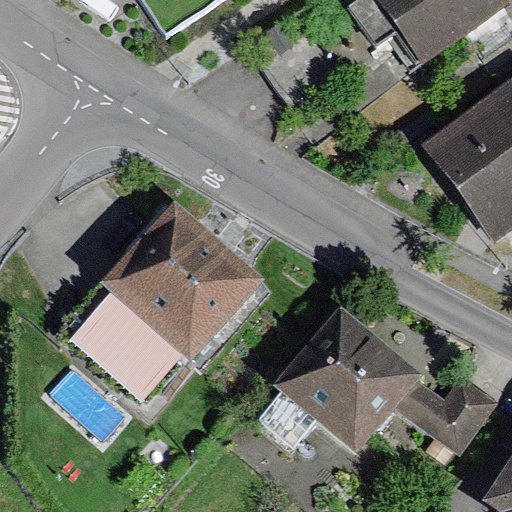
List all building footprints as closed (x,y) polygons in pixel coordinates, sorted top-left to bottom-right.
[(503,0),(370,0),(423,75),(511,12),(503,0)] [(511,100),(425,164),(493,256),(511,242),(511,100)] [(253,293),(168,223),(57,355),(142,426),(253,293)] [(349,319),(275,406),(349,469),(423,382),(349,319)] [(511,511),(511,483),(494,511),(511,511)]
